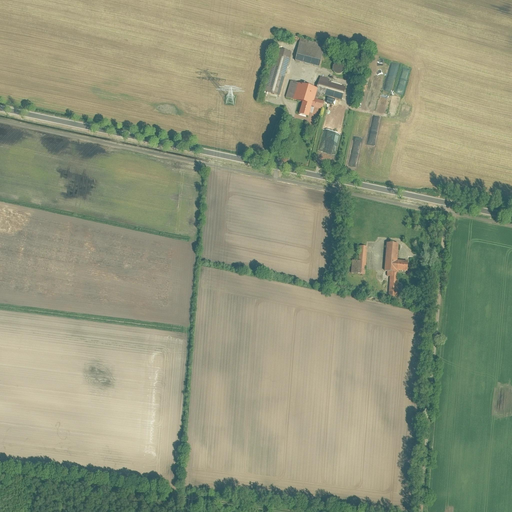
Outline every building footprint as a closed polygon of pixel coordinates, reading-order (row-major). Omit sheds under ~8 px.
[(294,63),(320,70),(326,46),(300,39),(294,63)] [(263,92),(279,97),(292,54),(276,49),(263,92)] [(303,104),(300,116),(309,118),(312,108),(323,111),(324,104),(313,101),(316,92),(345,100),(349,85),(319,77),(316,89),(289,82),(284,99),(303,104)] [(386,153),(391,124),(382,123),(378,145),(379,145),(377,159),(380,160),(382,153),(386,153)] [(326,141),(323,157),(333,159),(335,149),(331,149),(334,137),(329,136),(328,141),(326,141)] [(384,296),(386,296),(394,297),(396,271),(407,272),(408,257),(396,256),(397,239),(380,238),(377,271),(381,271),(380,275),(385,275),(384,296)] [(346,271),(360,272),(362,245),(355,244),(354,258),(347,258),(346,271)]
